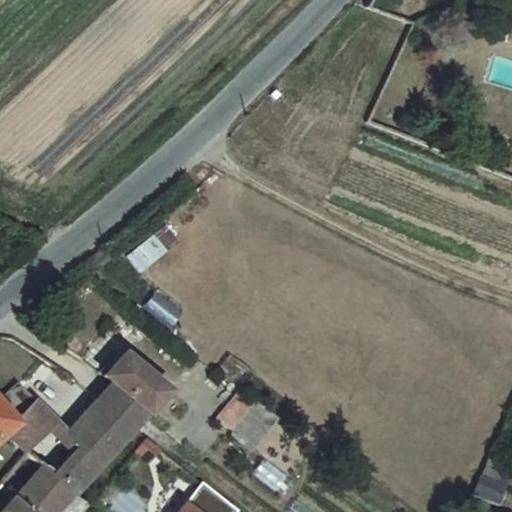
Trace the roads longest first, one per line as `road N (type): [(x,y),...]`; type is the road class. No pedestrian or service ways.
road 1 (unclassified): [(0,303),(191,138),(330,0)]
road 2 (track): [(191,138),(370,250),(511,300)]
